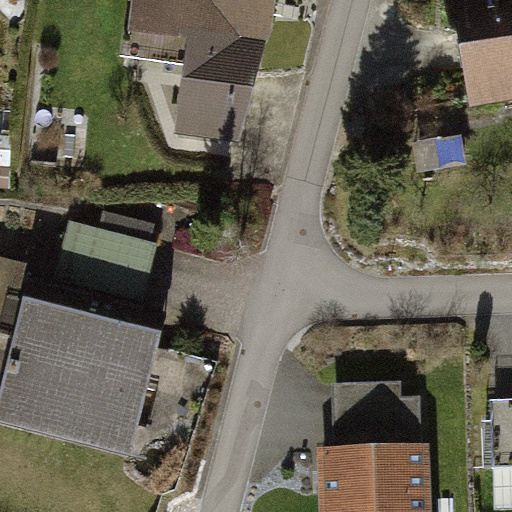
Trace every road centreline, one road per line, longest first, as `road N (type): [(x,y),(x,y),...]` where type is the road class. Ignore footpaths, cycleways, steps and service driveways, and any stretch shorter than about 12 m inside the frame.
road 1 (residential): [(358,0),(276,301)]
road 2 (residential): [(276,301),(511,295)]
road 3 (residential): [(276,301),(222,511)]
